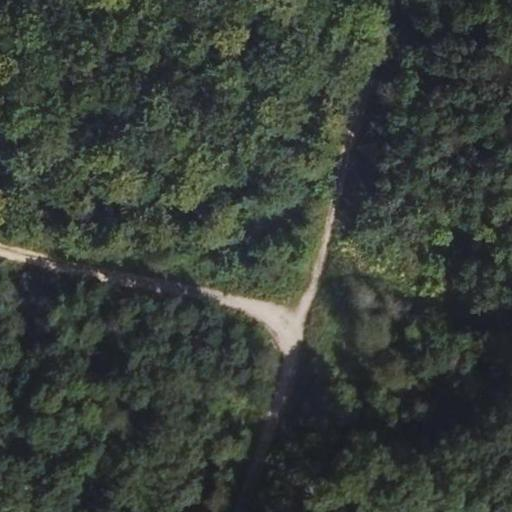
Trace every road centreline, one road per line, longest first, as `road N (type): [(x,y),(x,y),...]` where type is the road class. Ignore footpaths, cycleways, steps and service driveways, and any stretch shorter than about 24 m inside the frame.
road 1 (track): [(294,346),(331,249),(350,155),(403,0)]
road 2 (track): [(0,239),(262,306),(294,346)]
road 3 (track): [(238,511),(294,346)]
